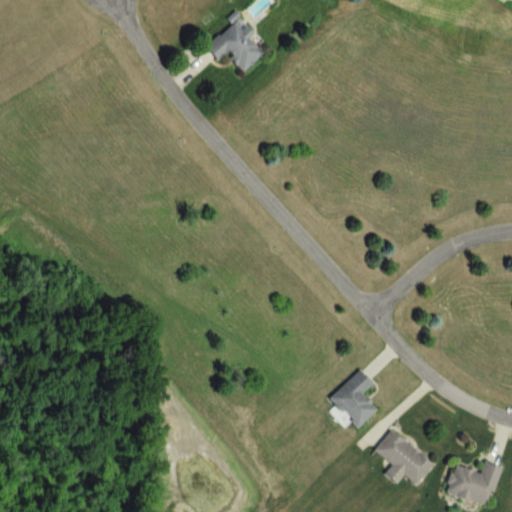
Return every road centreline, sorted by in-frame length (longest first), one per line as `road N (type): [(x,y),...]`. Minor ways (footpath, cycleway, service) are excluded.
road 1 (residential): [(115,0),(173,94),(419,367),(452,395),(511,421)]
road 2 (residential): [(511,229),(455,242),(374,313)]
